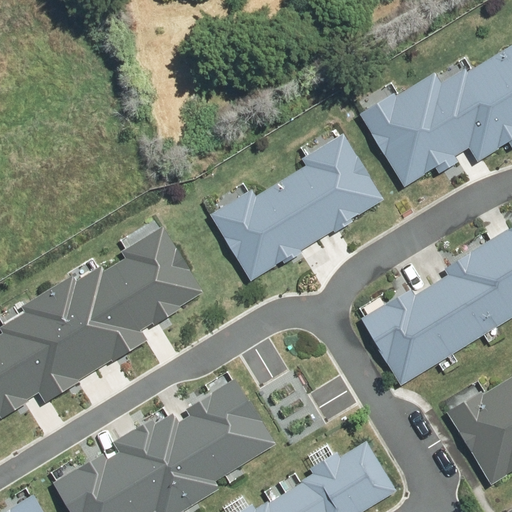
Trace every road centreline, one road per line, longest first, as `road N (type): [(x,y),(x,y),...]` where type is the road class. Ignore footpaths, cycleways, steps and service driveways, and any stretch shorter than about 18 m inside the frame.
road 1 (residential): [(0,480),(266,318),(325,322)]
road 2 (residential): [(325,322),(353,268),(511,175)]
road 3 (residential): [(325,322),(438,492)]
